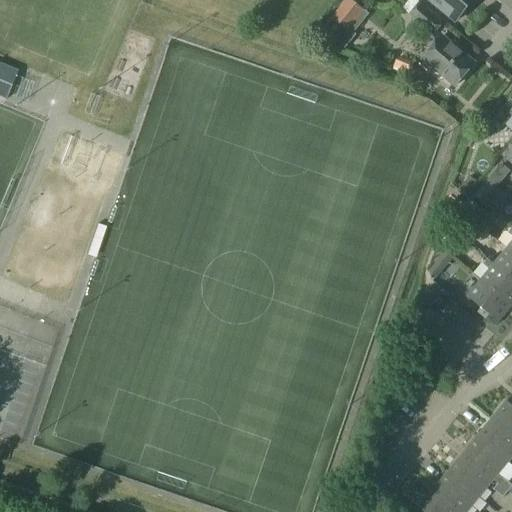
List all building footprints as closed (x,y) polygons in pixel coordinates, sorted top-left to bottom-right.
[(346,31),(363,10),(349,0),(344,0),(330,18),(346,31)] [(431,0),(456,20),(473,0),(431,0)] [(420,3),(410,15),(433,34),(443,22),(420,3)] [(442,36),(423,59),(433,68),(430,72),(442,81),(445,77),(455,86),(474,62),(442,36)] [(404,74),(421,77),(423,67),(406,64),(404,74)] [(0,65),(0,98),(5,100),(16,72),(0,65)] [(495,119),(478,137),(482,141),(496,134),(504,126),(511,116),(511,98),(495,119)] [(511,146),(510,145),(502,156),(511,164),(511,146)] [(502,164),(488,180),(496,186),(509,170),(502,164)] [(497,205),(506,195),(496,186),(488,180),(480,191),(487,197),(497,205)] [(484,213),(476,223),(484,229),(492,219),(484,213)] [(476,223),(467,233),(475,240),(484,229),(476,223)] [(454,240),(445,250),(453,256),(461,246),(454,240)] [(492,254),(488,259),(511,279),(511,252),(507,248),(498,259),(492,254)] [(445,250),(428,271),(435,277),(453,256),(445,250)] [(489,270),(481,279),(511,305),(511,304),(511,279),(488,259),(483,265),(489,270)] [(481,279),(467,296),(481,308),(478,313),(494,326),(511,305),(481,279)] [(511,405),(506,401),(492,419),(511,436),(511,405)] [(511,436),(492,419),(477,437),(508,463),(511,457),(511,436)] [(477,437),(463,455),(493,480),(508,463),(477,437)] [(463,455),(448,472),(479,498),(493,480),(463,455)] [(448,472),(434,490),(460,511),(467,511),(479,498),(448,472)] [(511,485),(503,478),(498,484),(508,492),(511,487),(511,485)] [(498,484),(494,490),(504,498),(508,492),(498,484)] [(460,511),(434,490),(419,508),(423,511),(460,511)]
